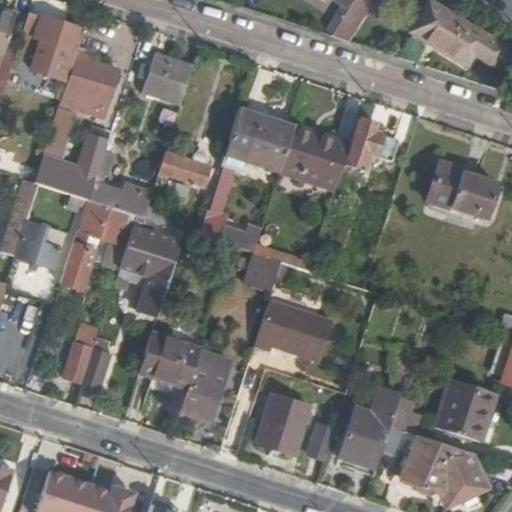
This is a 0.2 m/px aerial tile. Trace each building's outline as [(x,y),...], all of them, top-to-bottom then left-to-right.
[(323,0),(345,13),(353,0),(323,0)] [(353,0),(345,13),(329,36),(346,41),(374,0),(353,0)] [(431,3),(412,32),(454,57),(457,52),(471,61),(476,53),(495,65),(505,47),(431,3)] [(28,13),(19,42),(32,45),(33,39),(40,17),(28,13)] [(0,15),(0,56),(1,56),(13,19),(0,15)] [(40,17),(33,39),(40,42),(67,50),(75,54),(83,31),(40,17)] [(75,54),(40,42),(30,71),(66,83),(75,54)] [(155,52),(141,93),(180,106),(194,65),(155,52)] [(457,52),(454,57),(468,65),(471,61),(457,52)] [(78,61),(62,108),(92,117),(95,106),(106,110),(117,74),(78,61)] [(240,111),(226,152),(243,157),(280,169),(293,128),(240,111)] [(359,121),(345,166),(363,171),(368,156),(391,164),(398,142),(375,135),(378,127),(359,121)] [(293,128),(280,169),(320,182),(322,176),(336,181),(344,156),(328,150),(332,137),(294,124),(293,128)] [(40,182),(61,189),(89,199),(105,152),(107,143),(88,137),(77,170),(74,179),(55,173),(58,165),(41,159),(33,180),(40,182)] [(332,137),(328,150),(344,156),(348,142),(332,137)] [(0,145),(0,161),(21,169),(27,154),(0,145)] [(167,154),(161,172),(204,187),(211,167),(204,165),(207,155),(192,150),(189,160),(167,154)] [(131,212),(137,214),(143,216),(147,205),(152,191),(125,183),(121,194),(116,193),(117,188),(100,183),(102,174),(107,175),(114,155),(105,152),(89,199),(92,199),(131,212)] [(243,157),(226,152),(222,163),(239,169),(243,157)] [(439,163),(426,201),(449,209),(461,173),(462,170),(439,163)] [(58,165),(55,173),(74,179),(77,170),(58,165)] [(461,173),(449,209),(486,221),(498,185),(461,173)] [(61,189),(56,202),(85,212),(89,199),(61,189)] [(79,230),(62,281),(85,289),(97,249),(86,245),(90,233),(102,237),(123,244),(129,227),(126,226),(131,212),(92,199),(82,230),(79,230)] [(147,205),(143,216),(149,217),(168,224),(171,213),(147,205)] [(14,208),(0,248),(0,253),(16,258),(26,226),(25,225),(29,213),(14,208)] [(127,246),(137,214),(131,212),(126,226),(129,227),(123,244),(127,246)] [(127,246),(120,266),(131,269),(144,230),(149,217),(143,216),(137,214),(127,246)] [(227,243),(250,252),(258,232),(234,223),(227,243)] [(26,226),(16,258),(53,271),(56,264),(37,257),(45,232),(26,226)] [(144,230),(131,269),(148,275),(137,307),(156,314),(177,251),(158,245),(161,236),(144,230)] [(45,232),(37,257),(56,264),(64,238),(45,232)] [(90,233),(86,245),(97,249),(102,237),(90,233)] [(247,271),(262,276),(258,286),(272,290),(282,261),(253,252),(247,271)] [(269,300),(254,348),(269,353),(272,348),(320,363),(333,321),(269,300)] [(151,333),(137,374),(187,390),(200,352),(201,349),(151,333)] [(108,344),(96,340),(93,350),(83,379),(82,383),(99,389),(110,356),(105,354),(108,344)] [(511,342),(499,382),(511,385),(511,342)] [(75,343),(64,377),(82,383),(83,379),(93,350),(75,343)] [(200,352),(187,390),(181,412),(212,422),(231,362),(200,352)] [(451,379),(436,428),(480,443),(496,394),(451,379)] [(356,411),(340,460),(359,466),(361,460),(377,465),(390,427),(399,398),(378,391),(371,415),(356,411)] [(273,397),(257,445),(294,457),(305,424),(311,426),(314,416),(308,413),(310,409),(273,397)] [(319,425),(309,455),(326,460),(336,430),(319,425)] [(414,435),(471,454),(468,448),(415,431),(414,435)] [(414,435),(402,474),(434,484),(438,482),(442,492),(480,478),(471,454),(414,435)] [(0,498),(9,472),(0,468),(0,498)] [(78,511),(88,484),(46,470),(31,511),(78,511)] [(106,491),(88,484),(78,511),(124,511),(129,498),(106,491)] [(108,486),(106,491),(129,498),(130,494),(108,486)]
